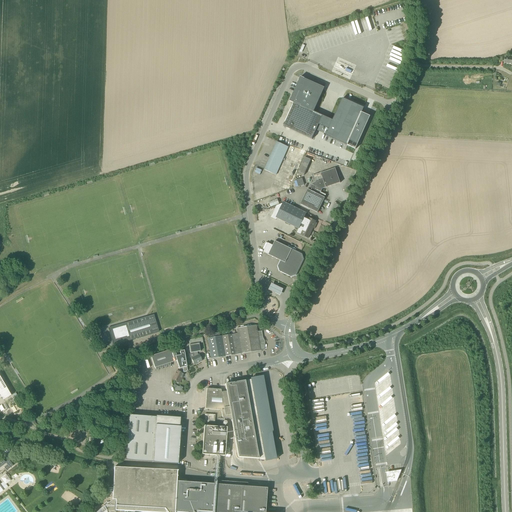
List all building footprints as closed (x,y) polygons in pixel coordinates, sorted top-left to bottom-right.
[(314,112),(325,88),(301,77),(290,102),(294,103),(284,127),(312,139),(318,126),(322,116),(314,112)] [(332,120),(322,116),(318,126),(328,130),(325,135),(355,149),(370,115),(362,112),(364,108),(342,98),(332,120)] [(276,175),(288,147),(276,142),(264,170),(276,175)] [(340,183),(335,168),(312,176),(313,179),(309,187),(320,193),(322,189),(340,183)] [(320,193),(309,187),(300,205),(317,213),(324,198),(319,196),(320,193)] [(298,229),(305,213),(283,202),(282,204),(276,206),(271,218),(275,220),(277,219),(298,229)] [(305,213),(298,229),(299,229),(300,227),(304,228),(301,235),(309,238),(313,228),(315,229),(317,224),(315,223),(316,222),(305,217),(307,213),(305,213)] [(301,254),(275,241),(273,246),(266,242),(263,249),(264,250),(263,252),(268,255),(280,261),(277,267),(279,271),(291,277),(296,275),(304,259),(302,254),(301,254)] [(284,290),(273,284),(269,291),(281,297),(284,290)] [(113,346),(117,345),(159,332),(154,315),(147,317),(147,319),(143,320),(143,318),(127,323),(127,325),(112,330),(115,339),(111,340),(113,346)] [(232,334),(222,336),(225,357),(260,351),(260,350),(264,350),(264,342),(262,338),(261,331),(257,332),(256,325),(236,329),(238,339),(233,340),(232,334)] [(211,359),(225,357),(222,336),(207,339),(211,359)] [(197,355),(196,352),(200,352),(199,343),(203,343),(202,338),(188,340),(190,353),(190,354),(189,355),(190,357),(190,358),(191,358),(194,365),(202,361),(199,355),(198,355),(197,355)] [(174,349),(151,356),(154,368),(155,368),(155,370),(158,370),(158,367),(159,367),(159,369),(162,369),(162,366),(163,366),(163,368),(166,368),(166,364),(167,364),(167,366),(170,366),(170,363),(176,361),(179,369),(177,372),(177,371),(172,380),(179,383),(183,375),(182,374),(183,372),(186,372),(187,370),(184,351),(180,351),(180,355),(176,356),(174,349)] [(231,419),(234,433),(236,445),(236,446),(238,457),(258,459),(265,460),(278,457),(268,405),(263,374),(250,376),(250,378),(245,379),(244,378),(225,381),(226,392),(221,393),(220,390),(206,389),(205,409),(221,410),(222,417),(231,419)] [(0,398),(2,397),(3,400),(11,396),(0,377),(0,398)] [(214,423),(215,415),(204,414),(204,422),(214,423)] [(178,419),(128,415),(125,460),(177,464),(180,427),(178,427),(178,419)] [(225,456),(227,428),(204,426),(202,455),(225,456)] [(358,463),(360,466),(369,461),(367,458),(358,463)] [(13,466),(10,463),(7,465),(4,468),(6,471),(13,466)] [(103,511),(106,510),(106,511),(115,511),(141,511),(265,511),(267,488),(233,486),(233,482),(220,481),(220,485),(176,481),(177,471),(114,467),(112,500),(95,511),(103,511)] [(401,469),(386,472),(388,482),(397,481),(401,469)] [(11,481),(6,474),(1,478),(6,484),(11,481)]
